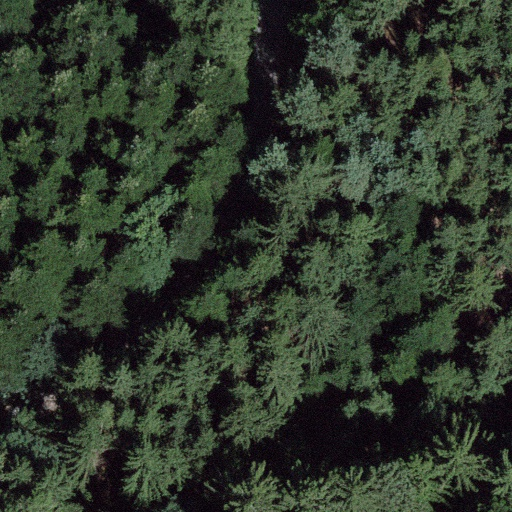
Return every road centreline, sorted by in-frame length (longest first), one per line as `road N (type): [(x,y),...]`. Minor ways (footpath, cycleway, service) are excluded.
road 1 (track): [(261,0),(240,185),(147,325),(0,426)]
road 2 (track): [(259,511),(401,489),(511,485)]
